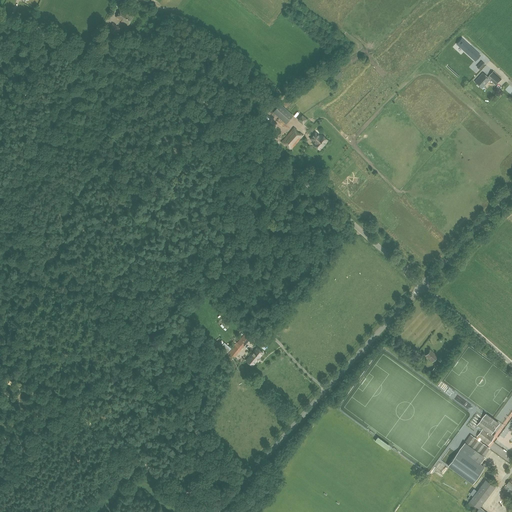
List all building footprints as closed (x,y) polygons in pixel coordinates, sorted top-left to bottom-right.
[(126,12),(121,9),(116,17),(124,22),(124,23),(128,25),(133,16),(127,12),(126,12)] [(112,23),(106,34),(114,39),(121,28),(112,23)] [(459,43),(475,59),(480,54),(464,39),(459,43)] [(498,83),(502,78),(493,71),(489,75),(490,75),(488,77),(483,73),(475,81),(483,88),(490,79),(492,78),(498,83)] [(286,123),(293,115),(282,105),(275,113),(286,123)] [(271,132),(275,128),(260,114),(256,119),(271,132)] [(294,127),(282,142),(285,145),(286,143),(288,146),(287,147),(290,150),(303,135),(300,133),(299,134),(296,131),(297,130),(294,127)] [(327,140),(326,139),(326,138),(326,137),(325,137),(324,136),(323,136),(321,135),(320,136),(316,133),(313,136),(316,139),(316,141),(314,144),(320,149),(327,140)] [(234,359),(251,338),(245,333),(228,354),(234,359)] [(257,347),(250,356),(256,361),(258,362),(261,358),(259,357),(263,353),(257,347)] [(433,362),(438,356),(431,350),(426,355),(433,362)] [(250,356),(246,360),(252,366),(256,361),(250,356)] [(434,376),(439,371),(434,367),(430,372),(434,376)] [(455,399),(469,410),(473,405),(459,394),(455,399)] [(486,414),(477,425),(483,429),(491,435),(499,423),(486,414)] [(483,429),(477,436),(488,444),(494,437),(491,435),(483,429)] [(489,449),(470,435),(448,466),(473,483),(484,467),(480,464),(486,456),(485,455),(489,449)] [(485,480),(468,503),(476,509),(478,507),(479,508),(495,487),(485,480)] [(111,487),(102,497),(108,503),(117,493),(111,487)]
